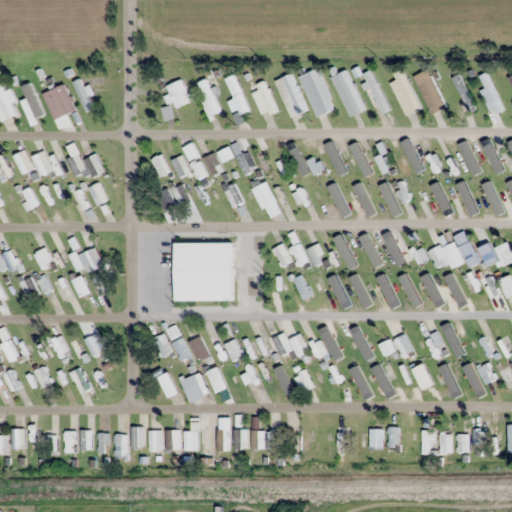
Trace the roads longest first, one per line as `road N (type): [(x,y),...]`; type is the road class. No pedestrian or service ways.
road 1 (residential): [(117,298),(423,306)]
road 2 (residential): [(122,0),(131,298)]
road 3 (residential): [(131,298),(134,511)]
